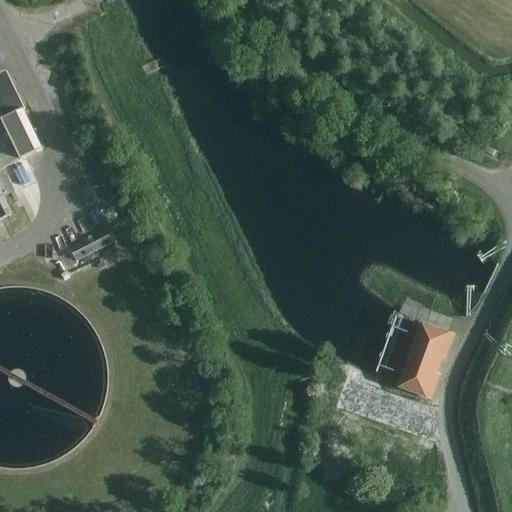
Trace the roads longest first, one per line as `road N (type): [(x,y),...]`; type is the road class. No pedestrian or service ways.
road 1 (unclassified): [(511,197),(452,171),(320,88),(271,42),(246,0)]
road 2 (unclassified): [(461,511),(447,398),(499,288),(511,203)]
